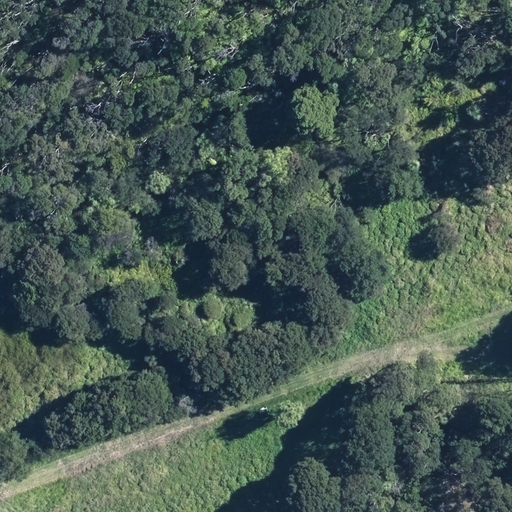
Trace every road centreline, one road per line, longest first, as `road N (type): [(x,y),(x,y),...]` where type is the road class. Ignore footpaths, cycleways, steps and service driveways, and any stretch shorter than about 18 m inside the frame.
road 1 (track): [(382,345),(0,485)]
road 2 (track): [(511,281),(439,310),(382,345)]
road 3 (track): [(382,345),(511,358)]
